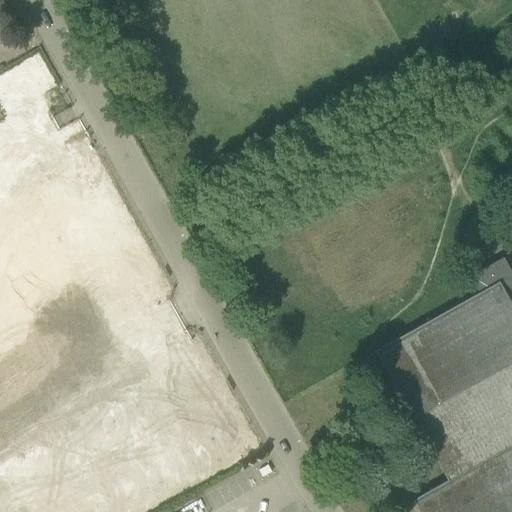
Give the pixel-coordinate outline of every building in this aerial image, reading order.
[(180,79),(236,49),(209,0),(197,0),(151,25),(180,79)] [(234,114),(223,93),(195,109),(206,129),(234,114)] [(29,194),(0,207),(0,386),(100,337),(29,194)] [(478,293),(374,351),(446,480),(412,500),(418,511),(511,511),(511,275),(502,258),(468,276),(478,293)] [(54,407),(3,432),(9,443),(0,447),(0,461),(10,482),(75,449),(54,407)] [(5,494),(14,511),(33,511),(51,503),(37,477),(5,494)]
